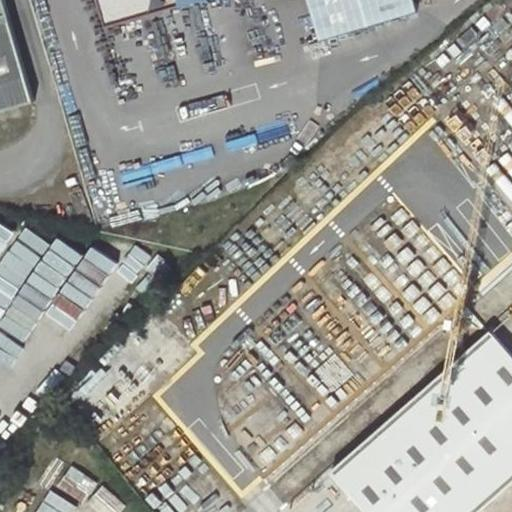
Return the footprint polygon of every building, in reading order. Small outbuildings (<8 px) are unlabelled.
[(0,0),(0,111),(35,101),(5,0),(0,0)] [(308,0),(320,39),(417,10),(413,0),(308,0)] [(83,241),(46,308),(67,320),(104,253),(83,241)] [(161,323),(134,349),(142,358),(169,331),(161,323)] [(511,352),(492,329),(332,470),(368,511),(479,511),(511,483),(511,352)] [(173,337),(101,406),(120,426),(192,357),(173,337)] [(0,409),(0,425),(16,434),(23,421),(0,409)]
